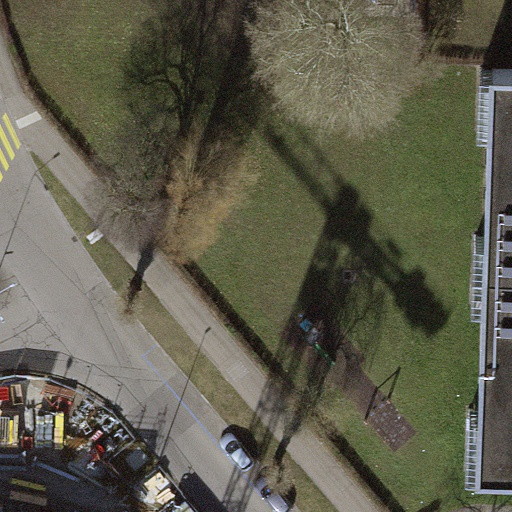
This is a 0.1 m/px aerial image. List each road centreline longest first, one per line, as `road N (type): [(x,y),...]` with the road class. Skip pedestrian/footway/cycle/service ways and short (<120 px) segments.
road 1 (residential): [(76,303),(244,511)]
road 2 (residential): [(0,192),(76,303)]
